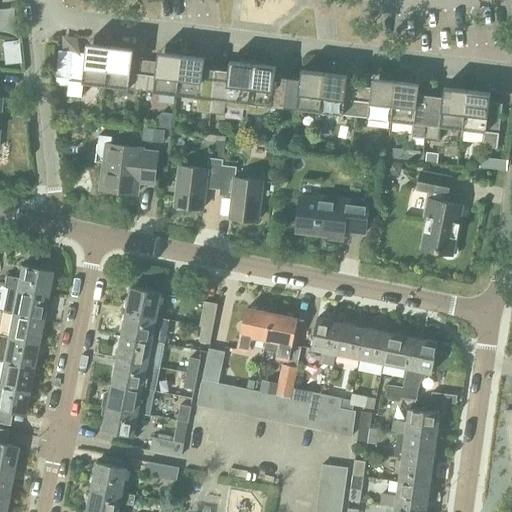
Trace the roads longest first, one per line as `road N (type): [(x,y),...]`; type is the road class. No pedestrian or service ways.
road 1 (residential): [(36,15),(511,76)]
road 2 (residential): [(491,312),(96,233)]
road 3 (residential): [(46,511),(96,233)]
road 4 (residential): [(58,225),(36,15)]
road 5 (residential): [(463,511),(483,366)]
road 6 (residential): [(491,312),(511,182)]
